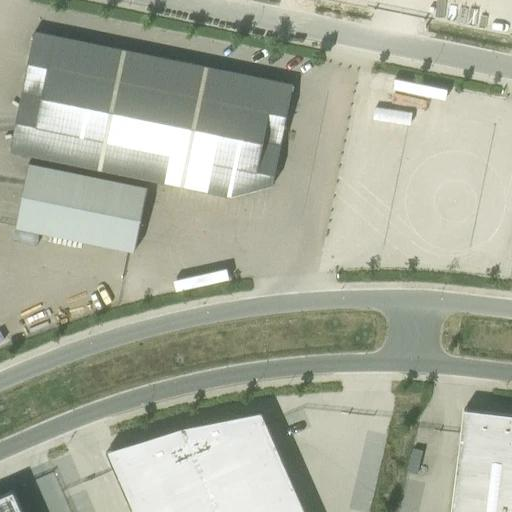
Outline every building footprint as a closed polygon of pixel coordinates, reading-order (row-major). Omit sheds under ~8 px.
[(9,152),(230,198),(272,186),(293,84),(34,31),(9,152)] [(15,228),(133,253),(146,187),(29,163),(15,228)] [(511,511),(511,410),(461,405),(448,511),(511,511)] [(191,424),(181,427),(217,511),(305,511),(261,411),(251,413),(241,414),(231,416),(221,418),(211,420),(201,422),(191,424)] [(114,447),(105,450),(131,511),(217,511),(181,427),(171,429),(161,432),(152,435),(142,438),(133,441),(124,444),(114,447)] [(0,511),(22,511),(13,490),(0,495),(0,511)]
